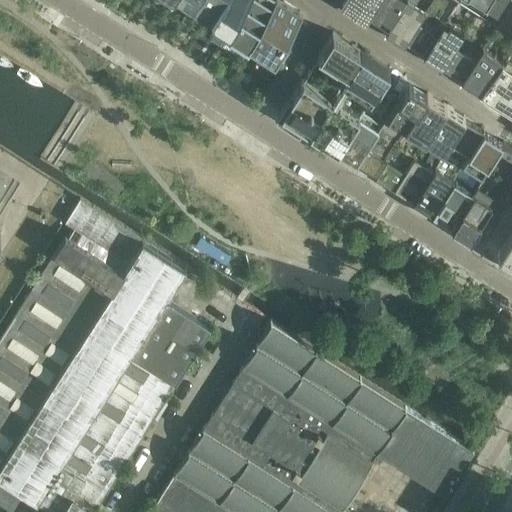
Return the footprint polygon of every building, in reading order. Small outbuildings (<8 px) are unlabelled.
[(193,0),(191,3),(210,15),(219,0),(193,0)] [(219,0),(210,15),(229,27),(246,0),(219,0)] [(246,0),(229,27),(248,39),(273,0),(246,0)] [(273,0),(248,39),(274,56),(302,12),(283,0),(273,0)] [(345,0),(342,4),(367,20),(369,16),(377,3),(379,0),(345,0)] [(405,0),(379,0),(377,3),(369,16),(388,28),(396,15),(405,0)] [(410,0),(405,0),(396,15),(388,28),(386,32),(404,43),(425,9),(410,0)] [(462,0),(479,10),(485,0),(462,0)] [(500,19),(511,0),(485,0),(479,10),(498,22),(500,19)] [(511,26),(511,0),(500,19),(511,26)] [(464,34),(445,22),(423,56),(442,68),(455,48),(464,34)] [(346,73),(361,49),(333,31),(317,55),(318,55),(303,79),(330,96),(345,72),(346,73)] [(492,73),(480,92),(511,112),(511,227),(498,250),(511,258),(511,41),(502,58),(492,73)] [(473,61),(492,73),(502,58),(483,46),(474,60),(473,61)] [(442,68),(461,80),(473,61),(474,60),(455,48),(442,68)] [(346,73),(331,97),(310,130),(338,148),(363,110),(390,68),(361,49),(346,73)] [(281,112),(310,130),(331,97),(330,96),(303,79),(281,112)] [(397,139),(414,112),(427,92),(428,91),(409,79),(378,127),(397,139)] [(397,139),(408,145),(398,161),(387,154),(386,156),(376,172),(394,184),(414,154),(425,137),(446,104),(427,92),(414,112),(397,139)] [(425,137),(436,144),(425,161),(414,154),(394,184),(413,197),(465,116),(446,104),(425,137)] [(338,148),(357,160),(381,122),(363,110),(338,148)] [(413,197),(432,209),(484,128),(465,116),(413,197)] [(493,154),(503,140),(484,128),(474,142),(462,161),(468,165),(481,173),(486,166),(490,160),(493,154)] [(376,172),(386,156),(368,144),(357,160),(376,172)] [(451,221),(470,233),(509,172),(490,160),(451,221)] [(451,221),(473,187),(454,175),(432,209),(451,221)] [(141,237),(80,198),(66,221),(126,259),(140,239),(141,237)] [(126,259),(66,221),(60,230),(66,234),(121,269),(126,259)] [(91,511),(181,372),(211,326),(166,297),(121,269),(66,234),(0,335),(0,500),(18,511),(91,511)] [(166,297),(186,267),(140,239),(126,259),(121,269),(166,297)] [(377,451),(405,406),(406,406),(271,320),(242,365),(242,366),(204,426),(203,426),(174,471),(237,511),(337,511),(341,504),(343,505),(372,459),(371,458),(375,451),(377,451)] [(446,495),(474,450),(405,406),(377,451),(446,495)] [(237,511),(174,471),(148,511),(237,511)]
